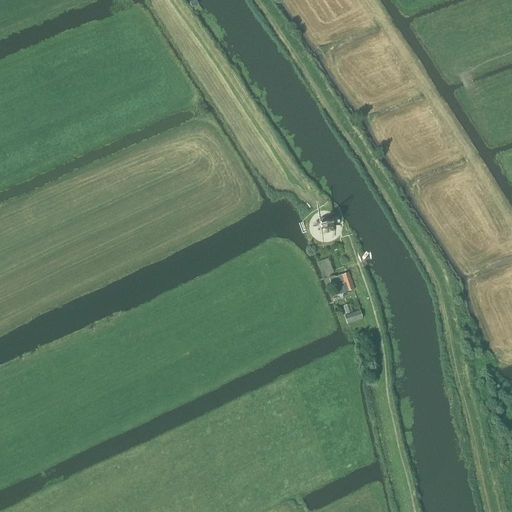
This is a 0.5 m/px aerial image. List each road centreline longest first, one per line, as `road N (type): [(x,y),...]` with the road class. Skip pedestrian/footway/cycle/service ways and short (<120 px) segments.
road 1 (track): [(264,354),(0,485)]
road 2 (track): [(511,234),(369,0)]
